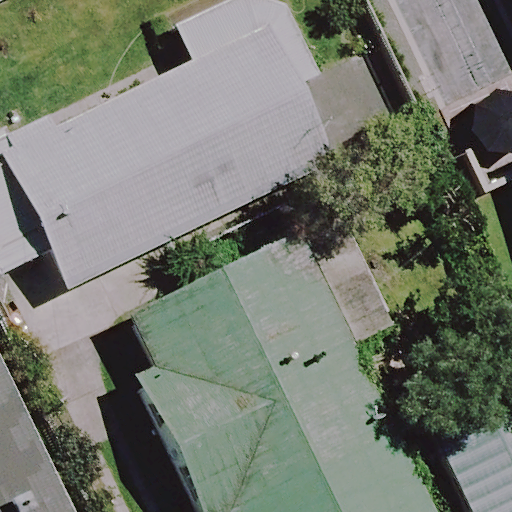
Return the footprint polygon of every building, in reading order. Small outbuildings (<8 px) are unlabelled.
[(511,0),(501,0),(511,23),(511,165),(508,168),(511,176),(511,0)] [(311,183),(251,44),(0,151),(0,288),(33,274),(46,304),(311,183)] [(404,511),(316,333),(301,341),(261,260),(104,337),(128,384),(110,393),(168,511),(404,511)] [(511,511),(511,386),(418,422),(452,511),(511,511)] [(0,511),(36,511),(0,429),(0,511)]
